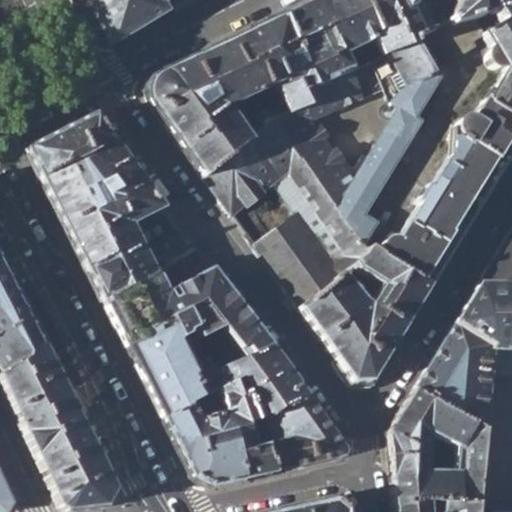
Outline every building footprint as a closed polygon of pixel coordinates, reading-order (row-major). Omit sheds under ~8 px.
[(81,0),(107,43),(163,11),(157,1),(158,0),(81,0)] [(308,89),(348,71),(341,57),(372,40),(381,57),(403,45),(389,17),(384,8),(380,0),(316,0),(275,20),(308,89)] [(511,0),(380,0),(384,8),(394,2),(399,12),(389,17),(403,45),(422,35),(407,0),(451,0),(453,3),(447,22),(449,27),(471,19),(495,13),(493,11),(511,2),(511,0)] [(511,2),(493,11),(495,13),(500,22),(480,36),(480,37),(487,49),(484,52),(483,54),(483,57),(483,61),(484,64),(486,67),(489,70),(491,71),(493,71),(495,71),(497,70),(499,69),(501,73),(483,104),(479,102),(468,122),(465,121),(463,120),(460,120),(458,120),(455,121),(453,123),(452,125),(451,127),(450,129),(451,132),(451,134),(453,137),(450,143),(453,145),(394,243),(392,241),(390,240),(388,240),(385,241),(383,242),(381,243),(379,245),(378,247),(366,240),(374,226),(361,218),(397,158),(374,145),(351,182),(334,208),(366,251),(426,285),(447,251),(445,250),(498,163),(501,165),(511,146),(511,2)] [(147,104),(149,106),(200,177),(247,142),(245,139),(223,108),(271,84),(286,112),(314,100),(308,89),(275,20),(156,74),(153,76),(150,79),(148,81),(147,84),(145,87),(145,91),(145,96),(145,100),(147,104)] [(334,208),(351,182),(306,121),(345,104),(380,90),(386,105),(389,106),(397,97),(432,74),(413,41),(403,45),(381,57),(348,71),(308,89),(314,100),(286,112),(334,208)] [(389,106),(393,109),(411,120),(436,80),(432,74),(397,97),(389,106)] [(264,122),(281,114),(277,108),(271,107),(254,116),(246,131),(250,135),(264,122)] [(393,109),(374,145),(397,158),(417,124),(411,120),(393,109)] [(250,248),(294,309),(340,279),(348,270),(366,251),(334,208),(286,112),(281,114),(264,122),(250,135),(245,139),(247,142),(200,177),(227,215),(240,205),(242,208),(258,193),(257,191),(268,182),(292,215),(250,248)] [(21,150),(100,304),(152,274),(192,251),(90,114),(21,150)] [(489,352),(511,351),(511,225),(450,327),(489,352)] [(366,251),(348,270),(379,288),(367,308),(359,304),(353,295),(354,294),(355,292),(354,290),(353,289),(351,287),(350,287),(347,287),(340,279),(294,309),(348,384),(366,382),(426,285),(366,251)] [(0,372),(40,348),(8,284),(0,268),(0,372)] [(100,304),(159,419),(199,400),(189,378),(193,376),(175,340),(190,330),(196,341),(218,330),(242,360),(268,347),(207,270),(162,293),(152,274),(100,304)] [(450,327),(413,387),(482,438),(489,352),(450,327)] [(189,378),(199,400),(235,382),(253,423),(305,398),(268,347),(242,360),(213,373),(210,367),(193,376),(189,378)] [(111,490),(40,348),(0,372),(0,388),(57,508),(61,511),(63,511),(100,508),(111,490)] [(207,487),(270,473),(264,450),(260,441),(253,443),(246,429),(254,426),(253,423),(235,382),(199,400),(159,419),(189,479),(207,487)] [(475,511),(476,508),(482,438),(413,387),(385,433),(392,511),(475,511)] [(343,451),(305,398),(253,423),(254,426),(260,441),(264,450),(270,473),(340,458),(343,451)] [(0,511),(4,511),(10,503),(0,482),(0,511)] [(341,511),(341,508),(330,501),(275,511),(341,511)]
